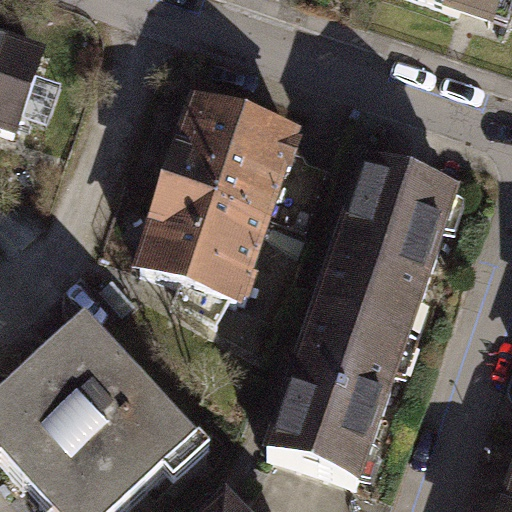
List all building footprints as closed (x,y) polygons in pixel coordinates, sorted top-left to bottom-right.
[(412,0),(494,28),(503,0),(412,0)] [(44,65),(0,48),(0,149),(10,153),(44,65)] [(176,117),(149,207),(268,243),(305,254),(327,181),(290,170),(295,152),(176,117)] [(371,176),(318,327),(408,358),(460,207),(371,176)] [(149,207),(122,298),(241,333),(268,243),(149,207)] [(318,327),(272,466),(360,498),(408,358),(318,327)] [(134,511),(196,457),(89,339),(0,419),(0,466),(41,511),(134,511)] [(511,511),(511,473),(509,473),(496,511),(511,511)]
